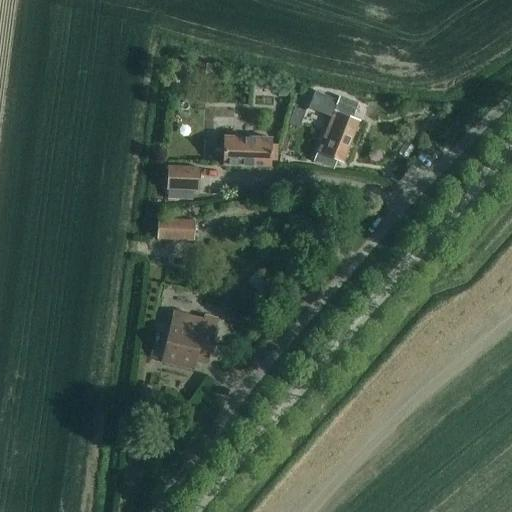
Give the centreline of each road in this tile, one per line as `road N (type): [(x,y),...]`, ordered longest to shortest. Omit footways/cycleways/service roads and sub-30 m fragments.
road 1 (residential): [(157,511),(242,391),(403,205),(511,99)]
road 2 (unclassified): [(191,511),(511,149)]
